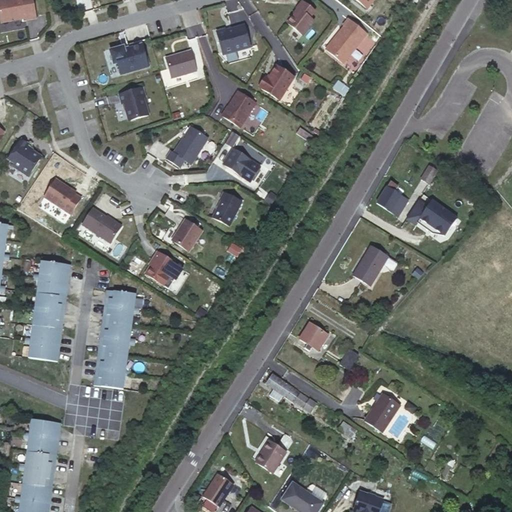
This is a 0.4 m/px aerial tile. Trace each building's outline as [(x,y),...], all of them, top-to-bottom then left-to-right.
[(33,23),(28,0),(19,0),(0,3),(0,27),(22,23),(23,25),(33,23)] [(352,0),(369,13),(379,0),(352,0)] [(285,26),(300,38),(311,24),(307,21),(313,14),(300,4),(294,11),(296,13),(285,26)] [(327,53),(344,67),(368,38),(350,23),(344,29),(346,30),(327,53)] [(219,56),(222,57),(248,50),(241,29),(223,34),(222,33),(213,35),(219,56)] [(123,46),(118,47),(119,52),(120,52),(121,56),(126,55),(125,53),(139,49),(137,45),(124,48),(123,46)] [(114,67),(117,78),(145,70),(139,49),(125,53),(126,55),(121,56),(120,52),(119,52),(108,56),(111,68),(114,67)] [(187,54),(162,62),(168,82),(193,74),(187,54)] [(259,90),(280,104),(295,81),(277,69),(269,82),(266,81),(259,90)] [(340,96),(344,90),(339,85),(334,91),(340,96)] [(139,92),(116,99),(119,108),(121,107),(125,122),(128,124),(145,119),(140,101),(142,101),(139,92)] [(219,119),(236,130),(252,106),(235,95),(219,119)] [(311,138),(297,130),(294,136),(307,144),(311,138)] [(181,163),(188,168),(205,142),(188,131),(171,157),(167,155),(163,162),(176,170),(181,163)] [(236,140),(229,136),(222,147),(229,151),(236,140)] [(27,144),(20,140),(7,160),(14,164),(11,167),(27,178),(40,158),(28,150),(29,148),(26,147),(27,144)] [(241,178),(251,164),(234,152),(224,167),(241,178)] [(260,170),(251,164),(241,178),(250,185),(260,170)] [(435,170),(428,166),(420,179),(427,184),(435,170)] [(55,180),(42,199),(68,216),(79,199),(73,195),(74,194),(55,180)] [(397,186),(389,181),(374,204),(396,218),(404,206),(397,202),(400,197),(393,193),(397,186)] [(205,218),(228,229),(241,206),(223,196),(219,203),(221,204),(212,220),(206,217),(205,218)] [(275,202),(271,199),(266,205),(271,208),(275,202)] [(419,200),(407,219),(414,224),(417,219),(439,234),(444,233),(454,218),(430,201),(427,205),(419,200)] [(80,227),(108,246),(120,229),(110,222),(109,223),(104,220),(91,211),(80,227)] [(169,245),(186,256),(199,235),(182,224),(169,245)] [(12,227),(0,225),(0,241),(4,242),(6,229),(11,230),(12,227)] [(390,256),(371,244),(352,275),(371,287),(390,256)] [(173,268),(156,256),(143,277),(161,289),(166,282),(164,281),(173,268)] [(67,275),(63,274),(64,266),(39,262),(37,275),(31,275),(31,277),(65,283),(67,275)] [(65,283),(31,277),(30,280),(35,281),(33,294),(59,298),(60,291),(64,291),(65,283)] [(133,297),(107,293),(106,302),(102,301),(101,309),(130,313),(135,314),(136,311),(130,310),(133,297)] [(61,307),(58,306),(59,298),(33,294),(31,307),(26,306),(25,309),(60,315),(61,307)] [(60,315),(25,309),(25,312),(30,313),(28,326),(54,330),(55,322),(59,323),(60,315)] [(130,313),(101,309),(99,317),(103,317),(102,325),(127,330),(129,316),(135,317),(135,314),(130,313)] [(127,330),(102,325),(100,333),(97,332),(96,340),(130,346),(131,343),(125,342),(127,330)] [(329,337),(310,325),(300,342),(307,346),(304,352),(309,356),(314,351),(318,353),(329,337)] [(54,330),(28,326),(26,339),(21,338),(20,341),(55,347),(56,339),(52,338),(54,330)] [(130,346),(96,340),(94,348),(98,349),(97,357),(122,361),(124,348),(130,349),(130,346)] [(55,347),(20,341),(20,344),(25,345),(23,358),(49,362),(50,354),(53,355),(55,347)] [(361,357),(352,352),(344,366),(352,371),(361,357)] [(122,361),(97,357),(95,365),(92,364),(90,372),(125,378),(125,375),(120,374),(122,361)] [(368,374),(362,370),(358,375),(365,379),(368,374)] [(125,378),(90,372),(89,380),(93,381),(91,388),(116,393),(119,380),(124,381),(125,378)] [(301,395),(277,380),(271,389),(295,403),(301,395)] [(404,409),(383,396),(365,424),(386,437),(404,409)] [(310,401),(305,398),(301,403),(306,406),(310,401)] [(319,407),(312,403),(308,409),(315,414),(319,407)] [(15,433),(15,436),(49,442),(51,434),(47,433),(48,425),(23,421),(21,434),(15,433)] [(358,433),(344,424),(338,434),(352,443),(358,433)] [(49,442),(15,436),(14,439),(20,440),(18,453),(43,457),(45,449),(48,450),(49,442)] [(288,456),(268,445),(253,468),(272,480),(288,456)] [(96,452),(85,450),(83,459),(94,461),(96,452)] [(10,465),(10,468),(44,473),(46,465),(42,465),(43,457),(18,453),(15,466),(10,465)] [(44,473),(10,468),(9,471),(15,472),(12,485),(38,489),(39,481),(43,482),(44,473)] [(220,475),(204,497),(219,508),(235,486),(220,475)] [(316,511),(322,504),(292,484),(281,501),(298,511),(316,511)] [(5,496),(4,499),(39,505),(40,497),(37,496),(38,489),(12,485),(10,497),(5,496)] [(378,511),(382,501),(359,493),(352,511),(378,511)] [(37,511),(39,505),(4,499),(4,503),(9,503),(7,511),(37,511)]
